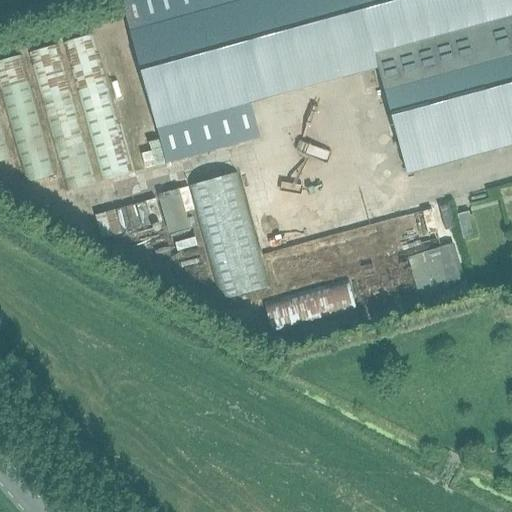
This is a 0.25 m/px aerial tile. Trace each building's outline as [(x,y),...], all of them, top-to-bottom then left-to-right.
[(511,0),(142,0),(123,5),(168,166),(263,140),(252,102),(379,67),(407,173),(511,144),(511,0)] [(132,172),(93,35),(64,43),(103,181),(132,172)] [(96,183),(58,45),(29,53),(67,191),(96,183)] [(55,174),(22,55),(0,61),(0,89),(26,182),(55,174)] [(0,117),(0,162),(11,159),(0,117)] [(136,141),(135,135),(125,138),(132,163),(163,155),(157,135),(136,141)] [(268,288),(236,173),(189,186),(221,301),(268,288)] [(179,189),(159,194),(169,233),(189,228),(179,189)] [(115,200),(120,216),(135,211),(130,195),(115,200)] [(469,212),(457,215),(463,239),(475,236),(469,212)] [(452,244),(437,248),(449,285),(463,280),(452,244)] [(356,309),(348,278),(265,301),(274,332),(356,309)] [(438,292),(414,299),(417,312),(442,305),(438,292)]
